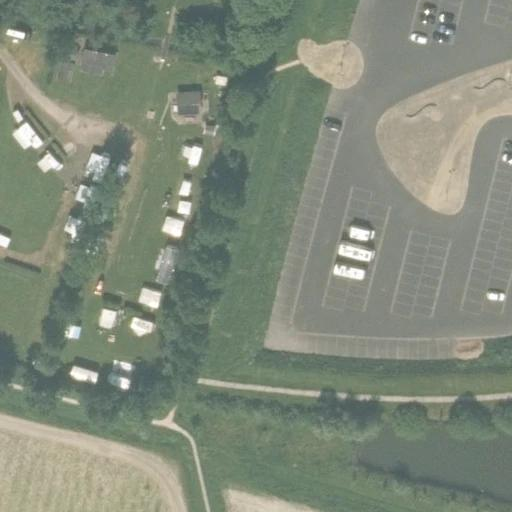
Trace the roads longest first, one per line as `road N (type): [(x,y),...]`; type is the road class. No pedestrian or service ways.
road 1 (track): [(0,53),(83,135),(133,148),(97,285),(48,271)]
road 2 (track): [(48,271),(83,135)]
